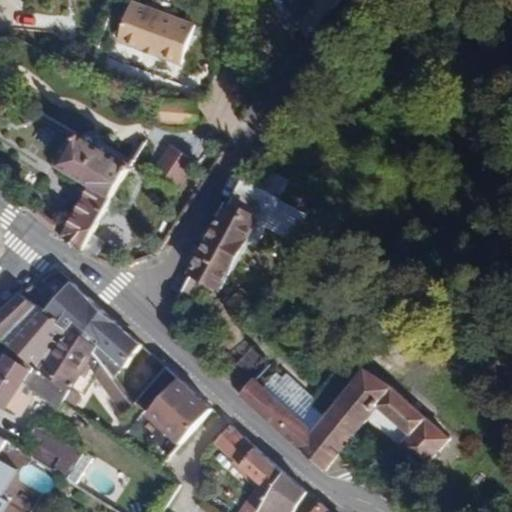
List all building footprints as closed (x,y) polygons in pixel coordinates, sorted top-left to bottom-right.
[(310,0),(276,0),(271,6),(291,30),(315,4),(310,0)] [(180,63),(195,25),(132,1),(118,40),(180,63)] [(157,119),(195,122),(197,100),(159,97),(157,119)] [(95,187),(65,237),(97,259),(114,231),(100,223),(133,165),(83,136),(75,137),(59,166),(95,187)] [(169,144),(153,166),(181,186),(197,165),(169,144)] [(283,199),(244,179),(190,274),(192,275),(223,291),(251,243),(257,247),(283,199)] [(126,370),(143,346),(75,283),(47,313),(69,331),(76,322),(101,342),(95,352),(114,378),(123,369),(126,370)] [(0,313),(0,340),(8,346),(43,371),(69,331),(47,313),(23,294),(0,313)] [(43,371),(72,389),(95,352),(101,342),(76,322),(69,331),(43,371)] [(77,434),(86,419),(64,403),(72,389),(43,371),(8,346),(2,353),(0,352),(0,403),(21,417),(37,392),(60,409),(53,417),(77,434)] [(224,348),(210,364),(243,393),(257,379),(224,348)] [(213,409),(167,368),(135,404),(181,444),(213,409)] [(367,370),(326,419),(316,431),(302,448),(328,472),(342,455),(371,421),(403,445),(374,478),(400,497),(452,438),(400,392),(367,370)] [(316,431),(302,419),(257,379),(243,393),(302,448),(316,431)] [(126,415),(134,405),(127,396),(118,408),(126,415)] [(326,419),(312,407),(302,419),(316,431),(326,419)] [(262,511),(286,473),(233,427),(217,443),(237,462),(260,483),(256,488),(239,511),(262,511)] [(52,470),(77,485),(93,460),(50,432),(36,429),(31,436),(35,444),(29,455),(52,470)] [(0,511),(2,511),(10,501),(1,495),(19,470),(0,457),(0,453),(9,441),(0,435),(0,511)] [(260,483),(237,462),(233,466),(256,488),(260,483)] [(297,511),(309,493),(286,473),(262,511),(297,511)] [(330,511),(322,503),(315,511),(330,511)]
